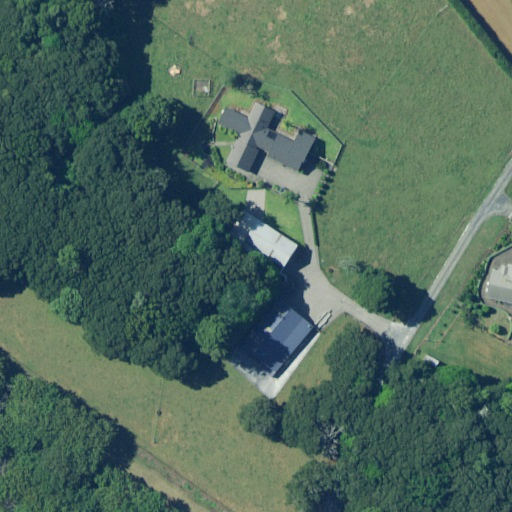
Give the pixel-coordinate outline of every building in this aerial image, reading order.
[(229,104),(217,124),(231,133),(229,137),(237,141),(226,162),(246,174),(260,151),(268,156),(265,161),(278,168),(280,165),(288,169),(286,173),(293,177),(316,138),(297,127),(289,142),(266,128),(275,112),(257,101),(248,116),(229,104)] [(298,246),(259,222),(242,249),(260,260),(263,254),(284,268),(298,246)] [(487,302),(511,305),(511,263),(501,261),(500,269),(493,267),(487,302)] [(313,328),(279,299),(241,345),(262,362),(258,367),(271,378),(313,328)] [(441,361),(429,353),(419,368),(431,376),(441,361)]
